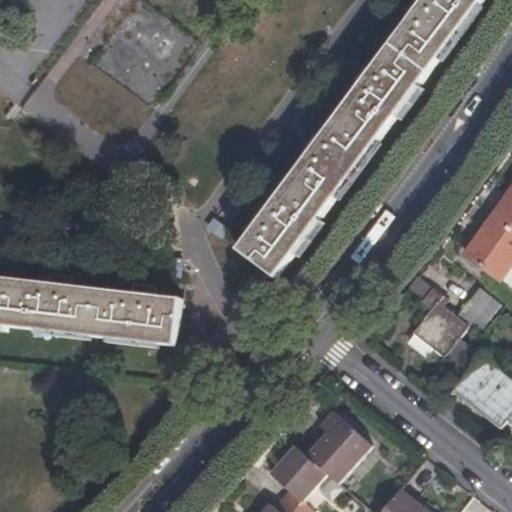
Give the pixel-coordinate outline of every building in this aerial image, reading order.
[(279,281),(487,0),(426,0),(427,0),(421,8),(413,2),(406,12),(414,19),(376,68),(371,76),(363,70),(355,80),(363,86),(325,137),(319,144),(312,139),(304,149),(313,155),(275,206),(269,213),(262,208),(253,218),(261,224),(240,253),(279,281)] [(369,62),(363,70),(371,76),(376,68),(369,62)] [(317,131),(312,139),(319,144),(325,137),(317,131)] [(511,195),(495,219),(511,231),(511,195)] [(267,200),(262,208),(269,213),(275,206),(267,200)] [(511,269),(511,231),(495,219),(467,257),(502,283),(511,269)] [(0,327),(177,348),(183,302),(157,299),(148,298),(149,289),(135,286),(134,296),(72,289),(63,288),(64,279),(51,277),(50,287),(0,279),(0,327)] [(420,277),(416,281),(431,292),(434,288),(420,277)] [(63,288),(72,289),(73,280),(64,279),(63,288)] [(434,288),(431,292),(422,303),(432,311),(414,333),(445,359),(470,326),(479,334),(501,306),(482,290),(460,318),(440,302),(445,297),(434,288)] [(148,298),(157,299),(158,289),(149,289),(148,298)] [(486,355),(456,393),(503,430),(510,422),(511,423),(511,382),(504,376),(507,372),(486,355)] [(310,460),(331,478),(341,486),(375,448),(336,415),(322,429),(331,437),(310,460)] [(278,511),(279,511),(316,511),(308,504),(331,478),(310,460),(298,450),(276,476),(294,492),(278,511)] [(429,511),(404,491),(385,511),(429,511)]
